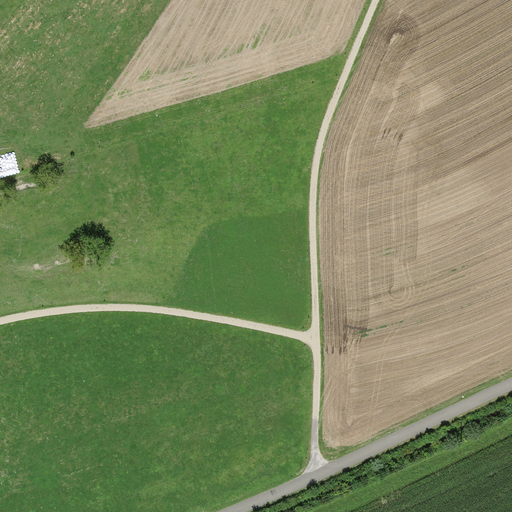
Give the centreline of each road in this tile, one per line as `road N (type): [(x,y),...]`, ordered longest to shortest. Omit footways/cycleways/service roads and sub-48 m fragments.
road 1 (track): [(375,0),(314,153),(313,338)]
road 2 (track): [(313,338),(159,308),(79,307),(0,321)]
road 3 (unclassified): [(230,511),(511,383)]
road 4 (track): [(314,475),(313,338)]
